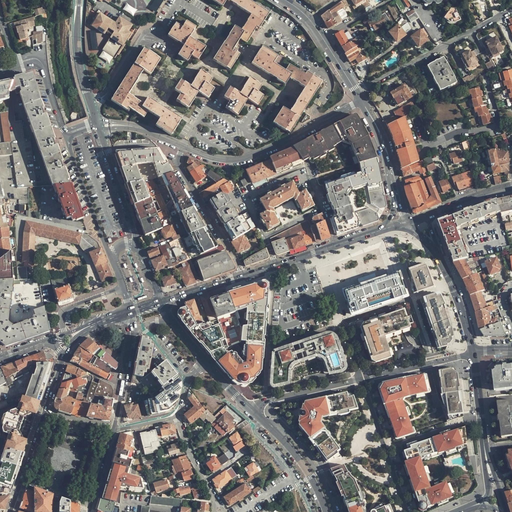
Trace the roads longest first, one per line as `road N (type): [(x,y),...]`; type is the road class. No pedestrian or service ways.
road 1 (residential): [(360,378),(343,322),(411,299),(432,362)]
road 2 (residential): [(128,313),(68,132)]
road 3 (residential): [(97,123),(160,302)]
road 4 (residential): [(356,91),(511,8)]
road 5 (residential): [(183,146),(181,172),(244,276)]
road 6 (residential): [(309,168),(247,199),(276,265)]
road 7 (residential): [(407,511),(360,378)]
road 8 (secondary): [(251,410),(300,460),(326,511)]
